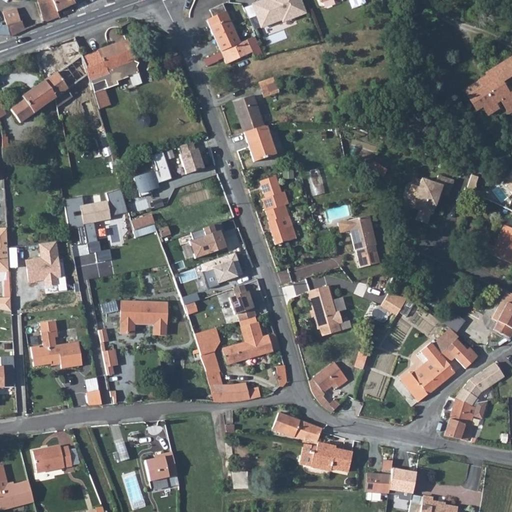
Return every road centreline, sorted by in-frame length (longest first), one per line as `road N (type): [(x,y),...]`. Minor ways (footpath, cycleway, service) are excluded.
road 1 (residential): [(303,395),(208,105),(163,0)]
road 2 (residential): [(303,395),(0,431)]
road 3 (residential): [(417,441),(445,394),(480,359),(511,342)]
road 4 (residential): [(417,441),(335,428),(314,417),(303,395)]
